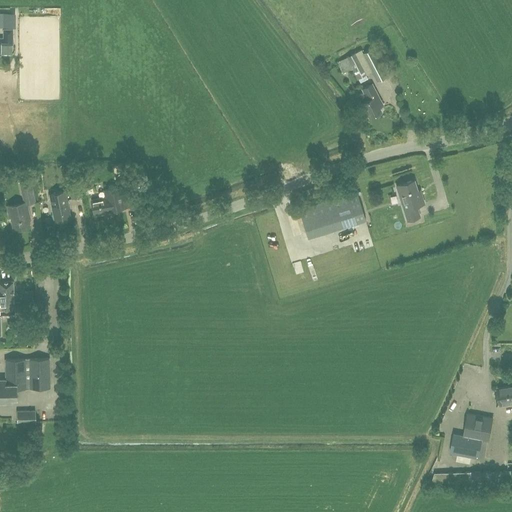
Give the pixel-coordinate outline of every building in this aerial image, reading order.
[(0,44),(12,44),(12,29),(4,29),(3,38),(0,38),(0,44)] [(386,77),(371,48),(363,53),(361,49),(337,61),(343,72),(352,68),(357,79),(372,71),(377,81),(386,77)] [(369,117),(381,111),(379,107),(383,105),(372,84),(362,89),(364,92),(358,95),(369,117)] [(78,177),(70,178),(73,195),(80,194),(78,177)] [(29,217),(27,204),(35,202),(30,179),(20,181),(24,202),(7,206),(9,217),(11,216),(14,230),(29,227),(27,217),(29,217)] [(414,180),(396,185),(404,210),(407,218),(407,220),(408,221),(420,217),(416,206),(424,203),(422,196),(419,196),(414,180)] [(122,193),(121,187),(104,190),(105,197),(91,200),(94,214),(95,214),(97,215),(103,214),(104,212),(126,207),(125,206),(132,205),(129,192),(122,193)] [(55,222),(70,218),(65,191),(49,194),(55,222)] [(300,208),(310,235),(366,220),(357,191),(300,208)] [(0,309),(14,309),(13,281),(0,280),(0,309)] [(15,315),(34,314),(34,304),(15,306),(15,315)] [(15,335),(34,335),(34,324),(15,324),(15,335)] [(49,388),(49,358),(29,359),(25,359),(5,359),(5,378),(0,378),(0,403),(12,403),(12,398),(16,398),(16,389),(25,389),(25,388),(29,388),(29,389),(49,388)] [(511,385),(497,388),(500,405),(511,403),(511,385)] [(17,422),(35,422),(35,411),(16,411),(17,422)] [(489,441),(494,419),(468,414),(464,435),(453,433),(450,452),(478,458),(478,457),(485,458),(488,440),(489,441)] [(511,470),(434,473),(431,485),(490,483),(509,482),(511,482),(511,470)]
